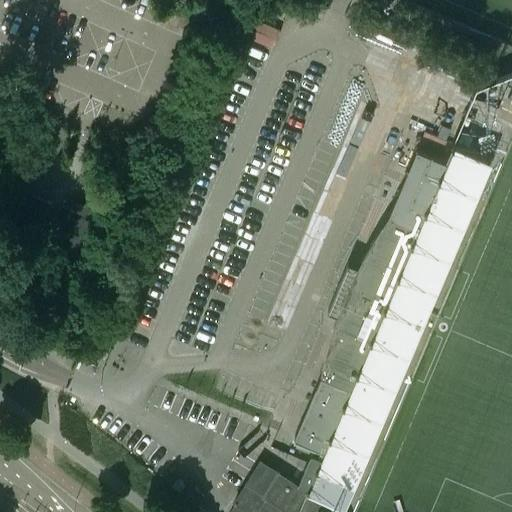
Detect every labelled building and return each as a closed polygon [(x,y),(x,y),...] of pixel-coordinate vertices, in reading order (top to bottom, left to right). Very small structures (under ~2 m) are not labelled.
[(275,44),(282,25),(260,16),(252,35),(275,44)] [(511,67),(509,66),(502,83),(482,75),(475,92),(500,103),(506,89),(511,91),(511,67)] [(60,160),(74,129),(54,120),(40,151),(60,160)] [(113,141),(91,132),(89,138),(111,147),(113,141)] [(420,152),(393,216),(365,261),(358,277),(351,291),(346,304),(342,315),(338,326),(333,343),(325,377),(298,442),(324,456),(356,470),(492,162),(454,145),(447,163),(420,152)] [(87,161),(82,173),(95,179),(100,167),(87,161)] [(122,199),(119,191),(110,194),(112,202),(122,199)] [(76,279),(109,213),(73,195),(40,261),(76,279)] [(307,473),(337,486),(342,473),(312,460),(307,473)] [(258,464),(231,505),(233,506),(229,511),(312,511),(319,503),(258,464)] [(177,475),(171,483),(179,490),(186,482),(177,475)] [(191,482),(182,492),(196,504),(205,493),(191,482)]
